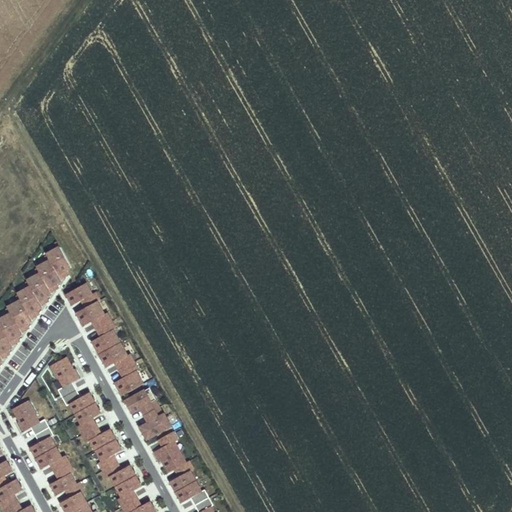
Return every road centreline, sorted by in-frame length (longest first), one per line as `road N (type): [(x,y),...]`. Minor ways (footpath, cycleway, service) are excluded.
road 1 (residential): [(0,405),(47,337),(74,338),(174,511)]
road 2 (track): [(79,0),(0,107)]
